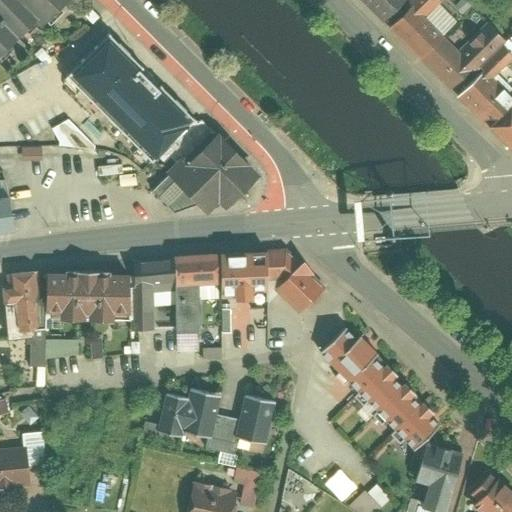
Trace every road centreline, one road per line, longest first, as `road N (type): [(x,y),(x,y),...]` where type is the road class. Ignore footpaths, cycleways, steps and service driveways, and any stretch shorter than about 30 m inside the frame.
road 1 (secondary): [(297,223),(0,255)]
road 2 (residential): [(297,223),(260,145),(115,0)]
road 3 (residential): [(297,223),(511,410)]
road 4 (secondary): [(511,186),(328,0)]
road 5 (secondary): [(511,200),(297,223)]
